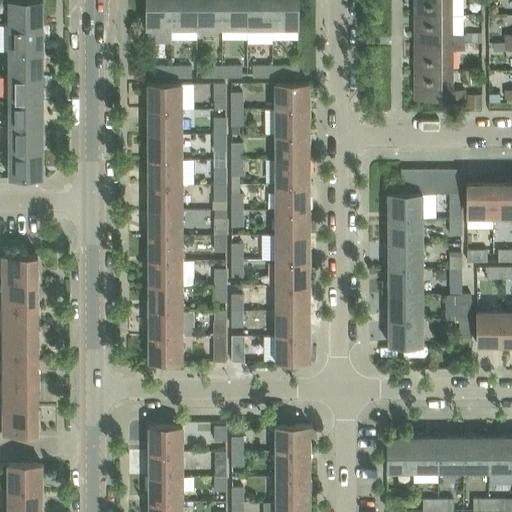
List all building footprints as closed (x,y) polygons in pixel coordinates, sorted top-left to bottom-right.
[(9,0),(10,25),(43,25),(43,0),(9,0)] [(172,26),(172,0),(146,0),(147,26),(172,26)] [(172,0),(172,26),(172,39),(198,39),(198,26),(197,0),(172,0)] [(197,0),(198,26),(223,26),(222,0),(197,0)] [(222,0),(223,26),(223,39),(248,39),(248,26),(247,0),(222,0)] [(248,39),(248,42),(273,42),(273,26),(273,0),(247,0),(248,26),(248,39)] [(273,0),(273,26),(299,26),(298,0),(273,0)] [(415,0),(416,14),(451,14),(463,14),(462,0),(415,0)] [(416,14),(416,41),(464,41),(464,33),(463,33),(451,33),(451,14),(416,14)] [(463,33),(463,14),(451,14),(451,33),(463,33)] [(10,25),(10,50),(43,50),(43,25),(10,25)] [(477,32),(466,32),(467,41),(477,41),(477,32)] [(416,41),(416,69),(451,69),(451,49),(464,49),(464,41),(416,41)] [(10,50),(10,75),(43,75),(43,50),(10,50)] [(172,75),(172,64),(152,65),(152,75),(172,75)] [(192,64),(172,64),(172,75),(192,75),(192,64)] [(223,75),(223,64),(202,64),(203,75),(223,75)] [(242,64),(223,64),(223,75),(242,75),(242,64)] [(273,75),(273,64),(253,64),(253,75),(273,75)] [(293,64),(273,64),(273,75),(293,75),(293,64)] [(451,69),(416,69),(416,97),(464,97),(464,89),(451,89),(451,69)] [(10,75),(10,100),(43,100),(43,75),(10,75)] [(148,82),(149,108),(182,108),(182,82),(148,82)] [(213,82),(213,107),(226,107),(226,82),(213,82)] [(275,82),(276,107),(310,107),(309,82),(275,82)] [(243,91),(232,91),(232,108),(243,108),(243,91)] [(468,93),(468,109),(482,109),(482,93),(468,93)] [(501,93),(490,93),(490,102),(501,102),(501,93)] [(10,100),(10,126),(44,126),(43,100),(10,100)] [(276,107),(276,133),(310,133),(310,107),(276,107)] [(149,108),(149,133),(182,133),(182,108),(149,108)] [(243,108),(232,108),(232,124),(243,124),(243,108)] [(214,116),(213,133),(226,133),(226,116),(214,116)] [(10,126),(10,151),(44,151),(44,126),(10,126)] [(149,133),(149,158),(182,158),(182,133),(149,133)] [(226,133),(213,133),(213,149),(226,149),(226,133)] [(276,133),(276,158),(310,158),(310,133),(276,133)] [(243,141),(232,141),(232,158),(243,158),(243,141)] [(44,151),(10,151),(10,177),(44,177),(44,151)] [(194,180),(194,157),(186,157),(186,180),(194,180)] [(149,158),(149,183),(183,183),(182,158),(149,158)] [(243,158),(232,158),(232,174),(243,174),(243,158)] [(276,158),(276,183),(310,183),(310,158),(276,158)] [(214,166),(214,183),(226,183),(226,166),(214,166)] [(461,167),(449,168),(450,191),(461,191),(461,167)] [(402,168),(402,191),(414,191),(414,168),(402,168)] [(426,168),(414,168),(414,191),(426,191),(426,168)] [(438,168),(426,168),(426,191),(438,191),(438,168)] [(449,168),(438,168),(438,191),(450,191),(449,168)] [(494,216),(494,178),(484,178),(484,180),(468,180),(468,216),(494,216)] [(503,178),(494,178),(494,216),(511,215),(511,180),(503,180),(503,178)] [(149,183),(149,209),(183,209),(183,183),(149,183)] [(226,183),(214,183),(214,199),(226,199),(226,183)] [(276,183),(276,208),(310,208),(310,183),(276,183)] [(243,191),(232,191),(232,208),(243,208),(243,191)] [(402,191),(390,191),(390,217),(424,217),(424,216),(436,216),(436,191),(426,191),(414,191),(402,191)] [(461,191),(450,191),(450,200),(450,216),(461,216),(461,200),(461,191)] [(243,208),(232,208),(232,225),(243,225),(243,208)] [(276,208),(276,234),(310,233),(310,208),(276,208)] [(149,209),(149,234),(183,234),(183,209),(149,209)] [(214,216),(214,234),(226,234),(226,217),(214,216)] [(450,216),(450,233),(461,233),(461,216),(450,216)] [(390,217),(390,242),(424,242),(424,217),(390,217)] [(276,234),(276,259),(310,259),(310,233),(276,234)] [(149,234),(149,259),(183,259),(183,234),(149,234)] [(226,234),(214,234),(214,249),(226,249),(226,234)] [(243,242),(232,242),(232,259),(243,259),(243,242)] [(390,242),(390,267),(424,267),(424,242),(390,242)] [(450,248),(450,267),(462,267),(462,248),(450,248)] [(511,248),(498,249),(498,260),(511,259),(511,248)] [(487,249),(468,249),(468,260),(488,260),(487,249)] [(3,254),(3,279),(38,279),(38,254),(3,254)] [(187,258),(186,281),(194,281),(195,258),(187,258)] [(149,259),(149,284),(183,284),(183,259),(149,259)] [(243,259),(232,259),(232,275),(243,275),(243,259)] [(276,259),(276,284),(310,284),(310,259),(276,259)] [(511,265),(502,266),(502,277),(511,276),(511,265)] [(502,266),(486,266),(486,277),(502,277),(502,266)] [(214,267),(214,284),(226,284),(226,267),(214,267)] [(390,267),(390,292),(424,292),(424,267),(390,267)] [(462,267),(450,267),(450,291),(462,291),(462,267)] [(3,279),(3,304),(38,304),(38,279),(3,279)] [(149,284),(149,309),(183,309),(183,284),(149,284)] [(226,284),(214,284),(214,300),(226,300),(226,284)] [(276,284),(276,309),(310,309),(310,284),(276,284)] [(390,292),(390,317),(424,317),(424,292),(390,292)] [(243,293),(232,293),(233,309),(243,309),(243,293)] [(507,310),(503,310),(504,344),(511,343),(511,300),(506,301),(507,310)] [(461,301),(461,317),(472,317),(472,301),(461,301)] [(3,304),(3,330),(38,330),(38,304),(3,304)] [(183,309),(149,309),(149,335),(183,334),(194,334),(194,309),(183,309)] [(243,309),(233,309),(233,325),(243,325),(243,309)] [(276,309),(276,334),(311,334),(310,309),(276,309)] [(504,344),(503,310),(478,310),(478,344),(504,344)] [(424,317),(390,317),(390,343),(424,343),(424,317)] [(472,317),(461,317),(461,334),(472,334),(472,317)] [(214,320),(214,334),(227,334),(226,320),(214,320)] [(3,330),(3,355),(38,354),(38,330),(3,330)] [(183,334),(149,335),(149,360),(183,360),(183,334)] [(227,334),(214,334),(214,360),(227,360),(227,334)] [(244,334),(233,334),(233,360),(234,360),(245,360),(244,334)] [(311,334),(276,334),(277,360),(311,360),(311,334)] [(3,355),(3,380),(38,380),(38,354),(3,355)] [(3,380),(3,405),(38,405),(38,380),(3,380)] [(38,405),(3,405),(4,431),(38,431),(38,405)] [(149,423),(149,449),(183,449),(183,423),(149,423)] [(276,424),(276,450),(311,449),(310,424),(276,424)] [(216,425),(216,440),(227,440),(226,425),(216,425)] [(511,434),(489,435),(489,469),(511,468),(511,434)] [(233,435),(233,450),(244,450),(244,435),(233,435)] [(414,469),(414,435),(388,435),(388,469),(414,469)] [(439,435),(414,435),(414,469),(439,469),(439,435)] [(464,435),(439,435),(439,469),(464,469),(464,435)] [(489,435),(464,435),(464,469),(489,469),(489,435)] [(149,449),(149,474),(183,474),(183,449),(149,449)] [(276,450),(276,475),(311,475),(311,449),(276,450)] [(244,450),(233,450),(233,465),(244,465),(244,450)] [(216,460),(216,474),(227,474),(227,460),(216,460)] [(8,488),(42,488),(42,462),(8,463),(8,488)] [(149,474),(149,500),(183,499),(183,474),(149,474)] [(227,474),(216,474),(216,488),(227,488),(227,474)] [(276,475),(276,500),(311,500),(311,475),(276,475)] [(233,485),(233,500),(244,500),(244,485),(233,485)] [(8,488),(8,511),(42,511),(42,488),(8,488)] [(439,508),(439,497),(424,497),(424,508),(439,508)] [(454,497),(439,497),(439,508),(454,508),(454,497)] [(489,508),(489,497),(474,497),(474,508),(489,508)] [(504,497),(489,497),(489,508),(504,508),(504,497)] [(389,498),(388,508),(403,509),(403,498),(389,498)] [(149,500),(149,511),(183,511),(183,499),(149,500)] [(244,511),(244,500),(233,500),(233,511),(244,511)] [(276,500),(276,511),(311,511),(311,500),(276,500)]
